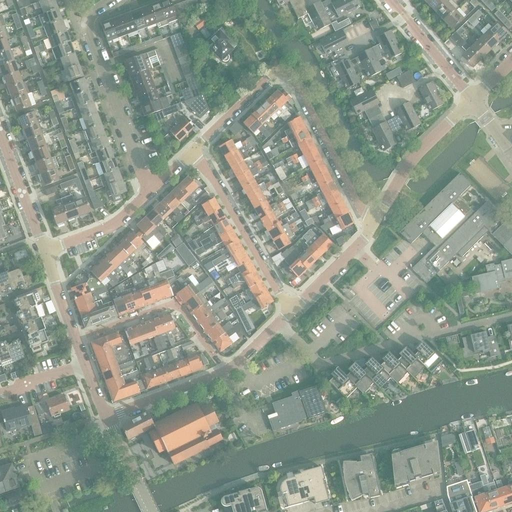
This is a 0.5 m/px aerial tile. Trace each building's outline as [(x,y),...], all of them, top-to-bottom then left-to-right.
[(19,10),(25,8),(31,6),(29,0),(17,4),(19,10)] [(42,8),(44,14),(57,9),(54,0),(45,0),(33,5),(35,10),(42,8)] [(169,0),(165,0),(159,2),(166,20),(167,24),(177,20),(176,16),(172,6),(169,0)] [(189,0),(188,0),(186,1),(183,2),(187,12),(193,10),(189,0)] [(185,0),(186,1),(188,0),(189,0),(193,10),(199,8),(196,0),(185,0)] [(275,0),(278,6),(288,1),(292,9),(303,4),(300,0),(275,0)] [(329,0),(327,0),(320,4),(321,6),(328,19),(337,15),(338,18),(360,6),(357,0),(339,0),(331,4),(329,0)] [(429,6),(435,12),(446,2),(444,0),(430,0),(427,4),(429,6)] [(435,12),(443,21),(454,10),(458,7),(451,0),(447,0),(446,2),(435,12)] [(496,8),(488,0),(487,0),(484,4),(492,12),(496,8)] [(159,2),(150,6),(156,24),(158,29),(168,25),(167,24),(166,20),(159,2)] [(183,2),(178,4),(181,14),(187,12),(183,2)] [(303,4),(292,9),(297,19),(307,13),(316,31),(330,24),(328,19),(321,6),(320,4),(319,2),(307,8),(305,9),(303,4)] [(178,4),(172,6),(176,16),(181,14),(178,4)] [(150,6),(140,10),(146,27),(156,24),(150,6)] [(28,15),(25,8),(19,10),(22,17),(28,15)] [(44,14),(48,25),(62,20),(57,9),(44,14)] [(140,10),(130,13),(137,31),(146,27),(140,10)] [(463,19),(454,10),(443,21),(452,30),(463,19)] [(493,14),(501,22),(505,18),(498,10),(493,14)] [(477,11),(472,16),(476,20),(481,14),(477,11)] [(130,13),(120,17),(127,35),(137,31),(130,13)] [(471,25),(476,20),(472,16),(467,21),(471,25)] [(120,17),(111,21),(117,38),(127,35),(120,17)] [(203,17),(194,24),(198,30),(207,23),(203,17)] [(511,25),(505,18),(501,22),(508,29),(511,25)] [(43,27),(48,38),(66,31),(62,20),(48,25),(43,27)] [(375,20),(369,23),(373,31),(379,28),(375,20)] [(112,40),(117,38),(111,21),(101,24),(109,48),(114,46),(112,40)] [(488,24),(484,28),(497,42),(506,33),(496,22),(491,27),(488,24)] [(0,41),(5,39),(9,38),(5,26),(0,28),(0,41)] [(460,27),(455,33),(466,44),(469,41),(462,33),(464,31),(460,27)] [(204,28),(199,32),(206,40),(210,36),(204,28)] [(484,34),(478,40),(489,51),(497,42),(484,28),(480,31),(484,34)] [(341,29),(319,40),(326,54),(333,51),(335,55),(331,57),(333,62),(346,55),(343,49),(341,50),(339,47),(341,46),(348,43),(341,30),(341,29)] [(56,47),(57,48),(70,43),(66,31),(48,38),(52,49),(56,47)] [(401,53),(400,50),(390,31),(376,38),(387,60),(400,54),(401,53)] [(229,58),(229,57),(229,56),(228,55),(228,54),(232,50),(225,42),(227,40),(220,32),(205,46),(210,51),(212,50),(221,59),(222,60),(222,61),(223,61),(224,62),(225,62),(226,61),(227,61),(228,60),(229,59),(229,58)] [(179,33),(172,36),(169,37),(171,42),(181,38),(179,33)] [(466,44),(455,33),(450,38),(459,47),(460,46),(466,51),(461,57),(472,67),(480,59),(470,48),(466,44)] [(183,44),(181,38),(171,42),(173,48),(183,44)] [(0,53),(10,50),(5,39),(0,41),(0,53)] [(478,40),(470,48),(480,59),(489,51),(478,40)] [(56,61),(61,59),(74,54),(70,43),(57,48),(52,50),(56,61)] [(186,49),(183,44),(173,48),(175,53),(186,49)] [(368,78),(382,71),(371,48),(357,55),(368,78)] [(155,55),(156,56),(161,54),(158,49),(142,55),(144,59),(155,55)] [(188,55),(186,49),(175,53),(178,59),(188,55)] [(0,66),(14,62),(10,50),(0,53),(0,66)] [(61,59),(65,70),(79,65),(74,54),(61,59)] [(156,56),(159,66),(164,64),(161,54),(156,56)] [(124,62),(130,77),(148,71),(159,67),(155,55),(144,59),(142,55),(124,62)] [(190,61),(188,55),(178,59),(180,65),(190,61)] [(332,68),(330,69),(334,78),(339,76),(346,89),(359,82),(355,74),(349,62),(348,60),(346,55),(333,62),(330,63),(331,66),(332,68)] [(192,67),(190,61),(180,65),(182,71),(192,67)] [(0,73),(2,73),(4,78),(18,73),(14,62),(0,66),(0,73)] [(159,66),(163,76),(168,74),(164,64),(159,66)] [(79,65),(65,70),(60,72),(65,84),(83,77),(79,65)] [(194,73),(192,67),(182,71),(184,77),(194,73)] [(130,77),(134,87),(152,80),(148,71),(130,77)] [(409,71),(396,77),(402,88),(415,82),(409,71)] [(6,84),(8,89),(22,84),(18,73),(4,78),(2,79),(4,85),(6,84)] [(196,78),(194,73),(184,77),(186,82),(196,78)] [(163,76),(167,86),(172,84),(168,74),(163,76)] [(196,78),(186,82),(192,98),(202,94),(196,78)] [(70,84),(75,96),(88,91),(84,79),(70,84)] [(134,87),(138,97),(156,90),(152,80),(134,87)] [(10,95),(12,100),(13,101),(30,94),(29,94),(25,82),(22,84),(8,89),(6,90),(8,96),(10,95)] [(429,111),(443,104),(432,82),(418,89),(429,111)] [(167,86),(170,95),(175,94),(172,84),(167,86)] [(138,97),(141,107),(159,100),(156,90),(138,97)] [(356,115),(378,103),(371,90),(349,101),(356,115)] [(75,96),(79,107),(93,102),(88,91),(75,96)] [(278,91),(269,100),(287,119),(290,116),(285,111),(287,109),(283,105),(287,101),(288,102),(292,99),(285,92),(282,95),(278,91)] [(31,93),(29,94),(30,94),(13,101),(12,100),(10,101),(12,107),(15,106),(17,112),(35,105),(31,93)] [(204,115),(209,111),(202,94),(197,96),(192,98),(184,101),(187,105),(200,119),(204,115)] [(161,104),(159,100),(141,107),(145,116),(169,107),(170,107),(171,106),(169,101),(161,104)] [(269,100),(261,108),(270,118),(274,114),(278,118),(280,118),(284,122),(287,119),(269,100)] [(394,109),(400,119),(405,131),(419,124),(408,101),(400,106),(394,109)] [(79,120),(83,118),(97,113),(93,102),(79,107),(75,109),(79,120)] [(170,107),(169,107),(171,112),(172,114),(183,110),(182,107),(180,103),(179,103),(174,105),(171,106),(170,107)] [(261,108),(252,116),(270,135),(273,132),(269,128),(265,123),(270,118),(261,108)] [(22,125),(23,129),(24,130),(37,125),(42,123),(40,117),(35,119),(33,114),(35,113),(33,110),(24,114),(25,116),(17,119),(19,126),(22,125)] [(161,112),(152,115),(155,123),(164,120),(161,112)] [(79,120),(83,131),(101,124),(97,113),(83,118),(79,120)] [(169,132),(179,141),(193,128),(181,116),(174,123),(176,125),(169,132)] [(266,139),(270,135),(252,116),(243,124),(253,134),(257,130),(266,139)] [(279,136),(281,140),(305,128),(300,117),(287,123),(290,129),(284,132),(284,133),(279,136)] [(236,122),(229,130),(235,136),(243,128),(236,122)] [(382,151),(396,144),(384,122),(371,129),(382,151)] [(87,142),(91,141),(105,136),(101,124),(83,131),(87,142)] [(26,136),(28,141),(42,136),(46,134),(44,129),(39,131),(37,125),(24,130),(23,129),(21,130),(23,137),(26,136)] [(292,148),(298,145),(311,139),(305,128),(281,140),(283,143),(288,141),(292,148)] [(30,147),(32,152),(32,153),(46,147),(42,136),(28,141),(25,142),(28,148),(30,147)] [(91,141),(96,152),(109,147),(105,136),(91,141)] [(219,147),(225,158),(249,144),(255,141),(252,137),(241,143),(240,141),(234,145),(231,140),(219,147)] [(271,139),(262,148),(262,149),(273,144),(271,139)] [(298,145),(304,156),(316,150),(311,139),(298,145)] [(225,158),(231,168),(243,162),(243,161),(249,157),(246,151),(251,148),(249,144),(225,158)] [(34,159),(36,163),(36,164),(50,159),(46,147),(32,153),(32,152),(30,153),(32,160),(34,159)] [(96,152),(100,163),(114,158),(109,147),(96,152)] [(304,156),(309,166),(321,160),(316,150),(304,156)] [(287,164),(292,161),(298,159),(295,154),(285,159),(287,164)] [(39,170),(40,175),(41,175),(54,170),(54,169),(58,167),(54,157),(50,159),(36,164),(36,163),(34,164),(36,171),(39,170)] [(95,165),(99,176),(118,169),(114,158),(100,163),(95,165)] [(237,179),(261,165),(266,162),(264,158),(253,165),(251,163),(246,166),(243,162),(231,168),(237,179)] [(302,178),(304,183),(327,171),(321,160),(309,166),(311,171),(306,174),(307,175),(302,178)] [(282,161),(272,166),(274,170),(280,167),(284,165),(282,161)] [(237,179),(243,189),(255,182),(252,177),(258,173),(257,171),(262,168),(261,165),(237,179)] [(108,185),(108,186),(122,181),(118,169),(99,176),(103,187),(108,185)] [(59,181),(54,170),(41,175),(40,175),(38,175),(40,182),(43,181),(45,186),(59,181)] [(317,182),(320,188),(332,181),(327,171),(304,183),(305,185),(311,183),(312,185),(317,182)] [(462,257),(488,231),(484,227),(496,215),(498,213),(487,201),(475,213),(459,197),(471,185),(460,173),(399,233),(410,244),(421,233),(426,238),(428,236),(436,245),(412,268),(427,283),(458,253),(462,257)] [(187,178),(179,186),(197,205),(208,194),(204,190),(201,192),(187,178)] [(126,192),(122,181),(108,186),(114,203),(122,200),(120,194),(126,192)] [(305,203),(307,207),(337,192),(332,181),(320,188),(322,192),(316,195),(317,197),(305,203)] [(243,189),(249,199),(261,192),(267,189),(272,186),(270,182),(265,185),(264,182),(257,186),(255,182),(243,189)] [(179,186),(170,194),(180,204),(185,199),(189,203),(190,202),(195,207),(197,205),(179,186)] [(46,196),(57,192),(55,187),(44,191),(46,196)] [(95,198),(93,192),(88,194),(94,210),(104,206),(96,197),(95,198)] [(249,199),(254,209),(266,203),(261,192),(249,199)] [(328,203),(330,209),(342,203),(337,192),(307,207),(302,210),(304,213),(321,204),(322,206),(328,203)] [(171,212),(176,217),(180,221),(184,218),(179,213),(180,212),(176,208),(180,204),(170,194),(162,202),(171,212)] [(72,197),(61,201),(68,221),(69,223),(75,220),(74,218),(79,217),(80,217),(74,202),(72,197)] [(85,198),(74,202),(80,217),(79,217),(80,218),(86,216),(86,214),(91,212),(85,198)] [(63,223),(68,221),(61,201),(60,199),(55,201),(58,208),(51,211),(57,227),(64,225),(63,223)] [(194,218),(197,223),(220,210),(214,199),(202,206),(205,211),(200,214),(199,216),(194,218)] [(162,202),(153,210),(163,220),(171,212),(162,202)] [(254,209),(260,220),(284,206),(282,202),(277,205),(275,203),(269,207),(266,203),(254,209)] [(322,221),(325,225),(348,213),(342,203),(330,209),(333,214),(328,217),(328,218),(322,221)] [(260,220),(266,230),(278,223),(275,219),(282,215),(281,213),(286,210),(284,206),(260,220)] [(153,210),(145,219),(163,238),(163,237),(164,236),(166,234),(167,234),(164,231),(165,230),(159,224),(163,220),(153,210)] [(211,221),(214,227),(226,220),(220,210),(197,223),(199,226),(203,224),(204,225),(211,221)] [(348,213),(325,225),(320,227),(324,232),(338,224),(341,230),(353,224),(348,213)] [(504,223),(496,215),(484,227),(488,231),(511,255),(511,259),(501,262),(501,264),(494,266),(493,264),(485,266),(487,274),(472,277),(476,294),(500,288),(497,280),(504,278),(505,279),(511,276),(511,227),(506,221),(504,223)] [(160,240),(163,238),(145,219),(136,227),(146,237),(150,232),(155,237),(156,236),(160,240)] [(310,219),(305,222),(308,227),(313,223),(311,219),(310,219)] [(200,242),(203,246),(232,230),(226,220),(214,227),(216,231),(209,235),(210,236),(200,242)] [(266,230),(272,240),(296,227),(293,223),(288,226),(287,224),(280,227),(278,223),(266,230)] [(297,230),(296,227),(272,240),(278,251),(290,244),(287,239),(294,236),(292,233),(297,230)] [(310,229),(304,234),(323,253),(332,243),(323,234),(319,238),(310,229)] [(222,241),(226,247),(238,240),(232,230),(203,246),(206,251),(222,241)] [(124,238),(142,257),(146,261),(149,264),(153,262),(142,249),(145,246),(143,243),(131,231),(124,238)] [(164,236),(163,237),(169,243),(173,240),(167,234),(166,234),(164,236)] [(309,247),(305,252),(314,261),(323,253),(304,234),(302,237),(306,241),(304,243),(309,247)] [(188,235),(183,239),(187,244),(187,245),(192,241),(188,235)] [(124,238),(117,245),(134,262),(139,257),(140,258),(142,257),(124,238)] [(179,238),(172,243),(176,248),(182,243),(179,238)] [(212,261),(215,267),(244,251),(238,240),(226,247),(229,252),(212,261)] [(183,244),(175,249),(188,267),(196,261),(183,244)] [(117,245),(110,251),(130,272),(133,275),(137,272),(130,266),(134,262),(117,245)] [(17,258),(27,254),(25,248),(17,251),(17,258)] [(297,260),(296,260),(306,270),(314,261),(305,252),(301,255),(297,250),(295,252),(291,248),(288,251),(292,256),(292,255),(297,260)] [(110,251),(103,258),(118,273),(119,274),(122,271),(126,275),(130,272),(110,251)] [(166,254),(163,251),(156,257),(158,259),(166,254)] [(235,262),(238,268),(250,261),(244,251),(215,267),(218,272),(235,262)] [(286,261),(292,256),(288,251),(282,257),(286,261)] [(103,258),(96,264),(116,285),(117,285),(118,281),(115,277),(118,273),(103,258)] [(297,278),(306,270),(296,260),(288,269),(297,278)] [(229,279),(232,285),(256,271),(250,261),(238,268),(241,272),(229,279)] [(15,270),(8,273),(14,288),(14,290),(19,288),(19,289),(21,290),(24,289),(24,287),(24,286),(26,285),(26,286),(32,284),(29,275),(23,277),(20,269),(21,268),(19,263),(13,265),(15,270)] [(89,271),(92,273),(104,286),(104,285),(107,283),(112,288),(116,285),(96,264),(89,271)] [(153,271),(155,277),(163,300),(172,297),(169,287),(166,281),(165,277),(159,279),(154,265),(151,266),(153,271)] [(153,271),(151,266),(144,270),(146,275),(153,271)] [(246,282),(250,288),(262,281),(256,271),(232,285),(235,289),(246,282)] [(0,274),(0,286),(2,292),(7,291),(9,292),(12,291),(12,290),(12,289),(14,288),(8,273),(8,272),(0,274)] [(71,289),(74,300),(106,288),(106,287),(104,285),(104,286),(92,273),(87,278),(88,280),(86,284),(77,287),(71,289)] [(145,307),(154,303),(147,283),(142,285),(138,273),(134,276),(145,307)] [(134,288),(129,289),(137,310),(145,307),(134,276),(130,278),(134,288)] [(146,282),(147,283),(154,303),(163,300),(155,277),(153,278),(153,280),(146,282)] [(176,295),(184,305),(212,284),(208,278),(194,289),(187,279),(183,283),(180,285),(177,281),(176,282),(174,278),(166,281),(169,287),(172,297),(176,295)] [(250,288),(255,298),(256,298),(268,291),(262,281),(250,288)] [(118,287),(120,294),(127,313),(137,310),(129,289),(124,291),(121,284),(118,287)] [(184,305),(191,314),(207,302),(202,294),(214,285),(212,284),(184,305)] [(120,294),(118,287),(118,286),(114,289),(116,295),(111,297),(118,317),(127,313),(120,294)] [(74,300),(78,309),(100,301),(98,296),(107,292),(106,288),(74,300)] [(244,305),(241,307),(244,312),(253,306),(257,311),(273,302),(268,291),(256,298),(249,302),(245,304),(244,305)] [(461,298),(468,296),(467,291),(455,294),(460,314),(464,313),(461,298)] [(18,307),(20,312),(35,307),(37,306),(32,294),(16,300),(16,302),(15,303),(15,304),(16,307),(17,308),(18,307)] [(236,296),(229,300),(235,310),(236,310),(240,307),(241,307),(244,305),(245,304),(242,299),(239,301),(236,296)] [(191,314),(198,324),(226,303),(223,298),(211,307),(207,302),(191,314)] [(78,309),(81,319),(113,307),(111,303),(102,306),(100,301),(78,309)] [(205,333),(217,324),(221,321),(216,315),(228,306),(226,303),(198,324),(205,333)] [(23,324),(24,324),(39,318),(35,307),(20,312),(18,313),(19,315),(18,315),(18,317),(19,319),(20,320),(21,320),(23,324)] [(116,317),(113,307),(81,319),(85,328),(116,317)] [(236,310),(235,310),(238,315),(244,312),(241,307),(240,307),(236,310)] [(9,308),(6,310),(3,311),(5,317),(11,314),(9,308)] [(27,331),(28,336),(44,330),(45,329),(44,327),(55,323),(53,317),(52,314),(41,319),(40,317),(39,318),(24,324),(25,326),(24,326),(23,328),(24,330),(26,331),(27,331)] [(169,315),(160,318),(167,337),(171,347),(175,345),(172,336),(176,334),(169,315)] [(160,318),(151,322),(161,347),(162,350),(166,348),(163,339),(167,337),(160,318)] [(151,322),(142,325),(147,340),(148,339),(153,338),(154,340),(153,340),(157,352),(162,350),(161,347),(151,322)] [(205,333),(212,343),(233,328),(232,327),(228,322),(220,328),(217,324),(205,333)] [(238,323),(232,327),(233,328),(212,343),(219,352),(231,343),(229,340),(235,335),(237,339),(243,334),(238,323)] [(142,325),(133,328),(144,357),(148,355),(145,346),(150,344),(148,339),(147,340),(142,325)] [(135,360),(144,357),(133,328),(124,331),(135,360)] [(46,337),(44,330),(28,336),(27,336),(29,341),(27,341),(27,342),(27,343),(28,345),(29,346),(30,346),(31,347),(30,348),(32,353),(42,350),(40,345),(47,342),(49,343),(54,341),(52,335),(46,337)] [(91,343),(102,373),(133,362),(122,332),(91,343)] [(488,340),(486,332),(470,335),(470,336),(462,338),(464,348),(462,349),(464,358),(489,352),(491,357),(500,355),(496,338),(488,340)] [(12,344),(7,346),(12,360),(13,362),(25,358),(19,341),(17,342),(17,341),(15,340),(13,341),(12,343),(12,344)] [(192,341),(181,345),(183,350),(195,346),(192,342),(192,341)] [(0,361),(1,364),(6,362),(7,364),(13,362),(12,360),(7,346),(6,343),(4,344),(4,343),(2,342),(0,343),(0,361)] [(420,349),(414,355),(425,366),(425,367),(431,372),(442,361),(423,342),(418,347),(420,349)] [(175,348),(169,350),(180,378),(191,374),(186,359),(180,361),(175,348)] [(414,378),(425,367),(425,366),(414,355),(406,348),(401,353),(403,354),(397,361),(408,372),(414,378)] [(169,365),(163,367),(169,382),(180,378),(169,350),(167,351),(169,359),(167,360),(169,365)] [(386,360),(380,366),(391,377),(397,383),(408,372),(397,361),(389,353),(384,358),(386,360)] [(197,355),(186,359),(191,374),(202,370),(201,366),(207,364),(206,361),(201,355),(197,356),(197,355)] [(151,357),(147,358),(158,386),(169,382),(163,367),(158,369),(156,365),(155,366),(151,357)] [(144,374),(141,376),(142,380),(146,391),(158,386),(147,358),(141,361),(145,369),(143,370),(144,374)] [(369,365),(363,371),(374,382),(380,388),(391,377),(380,366),(372,358),(367,363),(369,365)] [(102,373),(106,383),(121,377),(119,371),(134,366),(133,362),(102,373)] [(352,370),(346,376),(346,377),(357,387),(357,388),(363,394),(374,382),(363,371),(355,364),(350,369),(352,370)] [(346,399),(357,388),(357,387),(346,377),(346,376),(338,369),(333,374),(335,376),(328,382),(346,399)] [(106,383),(109,392),(142,380),(141,376),(138,377),(138,376),(123,382),(121,377),(106,383)] [(134,395),(146,391),(142,380),(109,392),(113,402),(129,396),(129,398),(134,396),(134,395)] [(394,381),(384,391),(390,398),(401,388),(394,381)] [(291,394),(292,397),(272,404),(275,414),(277,413),(278,417),(268,420),(272,432),(301,422),(300,420),(307,418),(308,420),(326,414),(317,386),(299,392),(291,394)] [(58,414),(69,409),(63,395),(46,402),(51,416),(53,416),(54,417),(59,415),(58,414)] [(38,415),(44,413),(40,402),(34,405),(38,415)] [(163,412),(152,418),(149,413),(144,415),(142,415),(142,416),(121,426),(128,439),(129,439),(131,440),(135,438),(135,436),(149,429),(150,432),(148,433),(157,453),(164,449),(166,453),(167,453),(173,464),(179,461),(179,462),(181,462),(180,461),(186,458),(186,459),(188,458),(187,457),(193,454),(193,455),(195,455),(194,454),(200,451),(200,452),(202,451),(201,450),(208,447),(207,446),(221,439),(213,423),(217,422),(209,406),(206,408),(203,402),(196,405),(195,403),(194,404),(195,406),(189,408),(188,407),(187,407),(187,406),(180,410),(181,410),(180,411),(181,413),(175,415),(174,414),(173,414),(174,416),(168,419),(167,417),(166,417),(163,412)] [(7,431),(31,425),(26,406),(10,411),(10,410),(1,413),(4,422),(7,431)] [(85,411),(79,413),(82,420),(88,417),(85,411)] [(50,422),(40,426),(43,436),(54,431),(57,430),(55,426),(53,427),(52,427),(50,422)] [(465,433),(471,452),(476,451),(474,447),(478,446),(473,430),(465,433)] [(451,434),(440,438),(442,448),(454,443),(451,434)] [(394,458),(396,484),(408,481),(409,484),(416,482),(416,480),(420,478),(421,480),(434,477),(433,474),(438,472),(436,446),(426,449),(425,446),(400,454),(401,456),(394,458)] [(356,463),(344,463),(344,470),(344,477),(345,477),(347,476),(349,488),(347,488),(346,488),(349,495),(352,501),(363,496),(363,495),(368,494),(368,496),(370,496),(369,495),(379,493),(379,494),(380,494),(373,458),(371,459),(372,460),(362,462),(362,461),(361,461),(361,463),(357,464),(356,463)] [(0,494),(18,489),(11,468),(0,472),(0,494)] [(328,501),(318,469),(293,477),(294,479),(288,480),(284,481),(281,484),(280,488),(280,492),(281,496),(284,495),(287,508),(301,504),(313,501),(314,505),(328,501)] [(492,472),(492,474),(495,481),(500,479),(497,470),(492,472)] [(490,484),(483,486),(491,511),(497,509),(497,508),(503,506),(498,490),(497,490),(494,481),(495,481),(492,474),(487,475),(490,484)] [(472,497),(466,480),(458,483),(461,491),(447,496),(450,504),(449,504),(452,511),(475,511),(471,497),(472,497)] [(499,489),(498,490),(503,506),(509,504),(509,505),(511,504),(511,492),(510,486),(504,488),(501,480),(496,482),(499,489)] [(488,511),(491,511),(483,486),(482,482),(471,485),(472,490),(479,511),(483,511),(485,511),(488,511)] [(1,495),(5,508),(24,502),(20,489),(1,495)] [(266,511),(261,492),(260,491),(260,490),(259,489),(258,489),(257,489),(256,489),(255,489),(249,490),(249,489),(238,492),(238,493),(225,497),(224,497),(223,497),(223,498),(222,499),(221,499),(221,500),(221,501),(221,502),(221,503),(221,504),(222,505),(223,506),(224,506),(225,507),(226,507),(227,507),(231,506),(232,511),(266,511)] [(446,511),(443,501),(435,504),(437,511),(446,511)]
